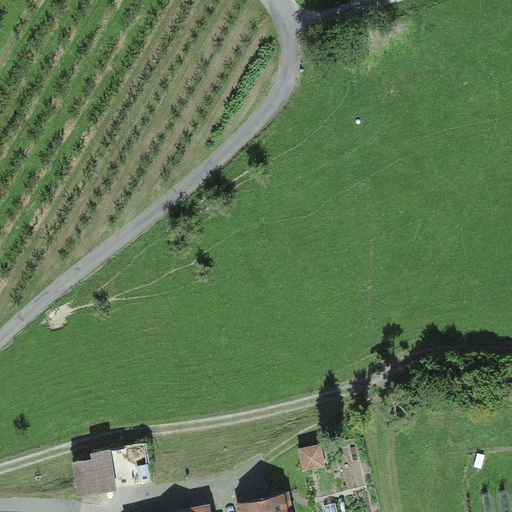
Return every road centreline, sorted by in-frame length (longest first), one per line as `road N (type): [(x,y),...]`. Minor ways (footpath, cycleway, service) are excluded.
road 1 (track): [(511,353),(418,358),(362,386),(245,419),(130,432),(0,470)]
road 2 (track): [(293,33),(293,61),(277,101),(233,150),(0,343)]
road 3 (track): [(0,505),(121,507),(219,494)]
road 4 (track): [(392,371),(351,412),(219,494)]
